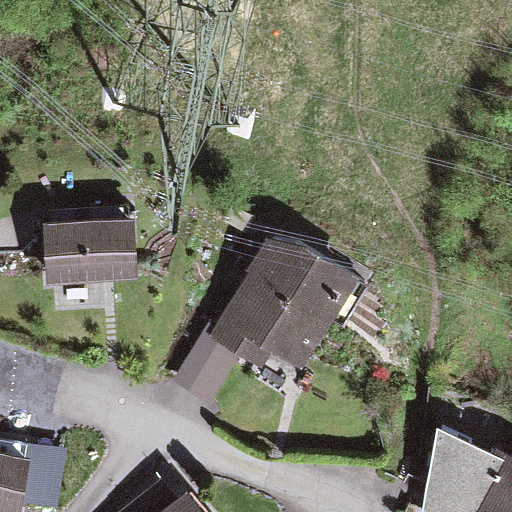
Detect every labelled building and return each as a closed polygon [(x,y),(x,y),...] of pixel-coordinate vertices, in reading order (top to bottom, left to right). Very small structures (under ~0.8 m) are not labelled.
[(136,209),(44,214),(47,278),(140,273),(136,209)] [(353,278),(264,230),(217,319),(209,315),(174,379),(216,401),(241,353),(264,365),(275,346),(307,363),(353,278)] [(511,511),(511,443),(500,438),(462,511),(511,511)] [(23,511),(35,449),(0,442),(0,507),(22,511),(23,511)] [(212,511),(189,484),(155,511),(212,511)]
